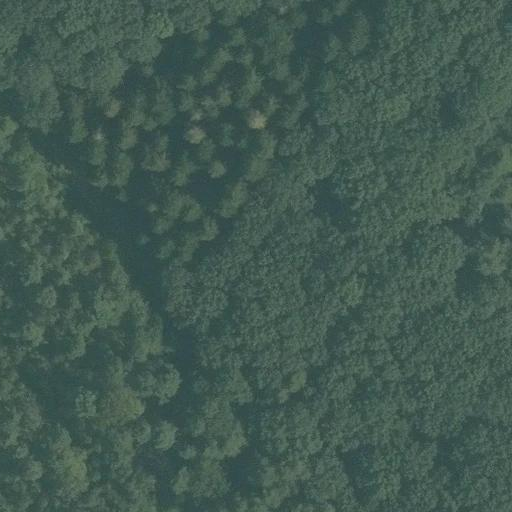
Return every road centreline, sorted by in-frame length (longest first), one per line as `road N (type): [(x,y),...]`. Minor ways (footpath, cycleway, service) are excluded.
road 1 (track): [(0,78),(272,426),(171,511)]
road 2 (track): [(342,511),(272,426),(511,129)]
